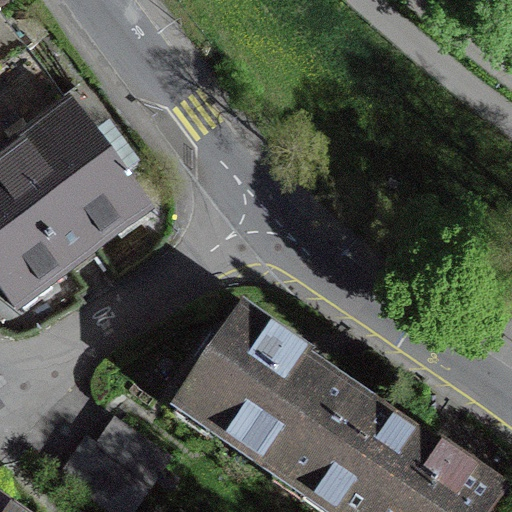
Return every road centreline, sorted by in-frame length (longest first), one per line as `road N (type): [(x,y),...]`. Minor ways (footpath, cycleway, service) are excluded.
road 1 (residential): [(260,211),(344,287),(511,407)]
road 2 (residential): [(260,211),(34,372),(0,372)]
road 3 (residential): [(101,0),(260,211)]
